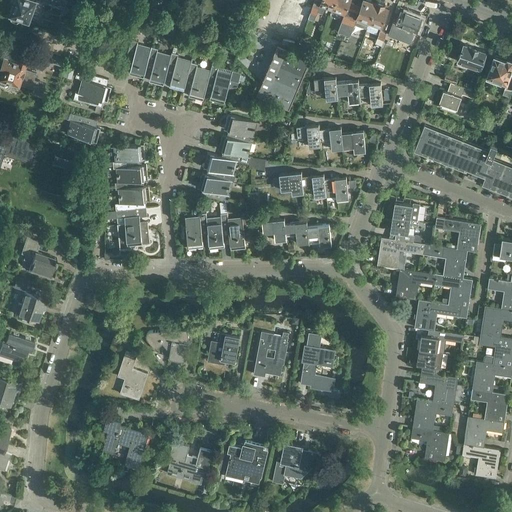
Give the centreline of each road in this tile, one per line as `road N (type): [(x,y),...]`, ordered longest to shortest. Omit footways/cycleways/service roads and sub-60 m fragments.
road 1 (unclassified): [(70,511),(44,504),(32,476),(79,293),(103,271),(172,269)]
road 2 (residential): [(383,430),(393,334),(347,265)]
road 3 (unclassified): [(172,269),(347,265)]
road 4 (residential): [(384,162),(445,0)]
road 5 (residential): [(245,401),(180,391),(172,405),(180,415),(232,410)]
road 6 (residential): [(383,430),(245,401)]
road 7 (residential): [(511,213),(384,162)]
road 8 (unclassified): [(172,269),(170,144)]
